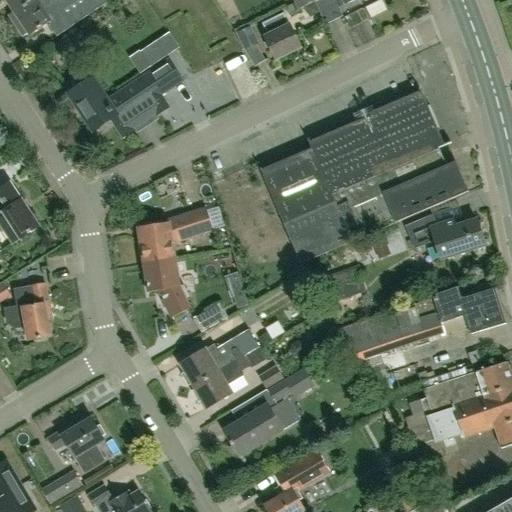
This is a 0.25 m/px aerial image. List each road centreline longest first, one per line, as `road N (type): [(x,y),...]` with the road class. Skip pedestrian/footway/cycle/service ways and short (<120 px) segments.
road 1 (residential): [(73,202),(466,21)]
road 2 (residential): [(202,511),(108,356)]
road 3 (residential): [(108,356),(73,202)]
road 4 (residential): [(73,202),(0,92)]
road 5 (residential): [(0,424),(108,356)]
